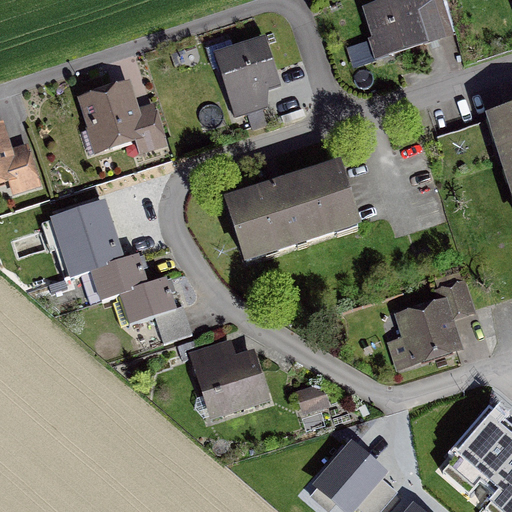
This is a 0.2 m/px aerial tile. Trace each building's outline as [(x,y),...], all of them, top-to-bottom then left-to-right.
[(427,0),(387,0),(390,7),(366,14),(380,58),(440,40),(427,0)] [(263,42),(217,56),(236,118),(267,109),(261,91),(276,87),(263,42)] [(128,86),(80,102),(96,150),(137,137),(141,151),(162,144),(151,110),(137,114),(128,86)] [(511,116),(438,138),(447,167),(499,152),(511,194),(511,116)] [(0,130),(0,182),(12,178),(16,192),(37,185),(26,153),(9,158),(0,130)] [(339,170),(227,206),(245,263),(357,227),(339,170)] [(106,208),(56,223),(72,278),(82,274),(122,262),(106,208)] [(122,262),(82,274),(91,305),(111,299),(148,287),(139,257),(122,262)] [(148,287),(111,299),(120,330),(157,318),(160,330),(187,322),(183,309),(175,312),(166,282),(148,287)] [(444,304),(396,319),(403,340),(390,344),(397,367),(458,347),(450,320),(469,314),(461,287),(440,294),(444,304)] [(187,322),(160,330),(165,345),(192,337),(187,322)] [(226,347),(194,358),(216,420),(268,401),(251,356),(232,363),(226,347)] [(511,511),(511,431),(488,411),(448,457),(454,462),(444,474),(487,511),(511,511)] [(354,511),(386,475),(354,448),(320,488),(348,511),(354,511)]
